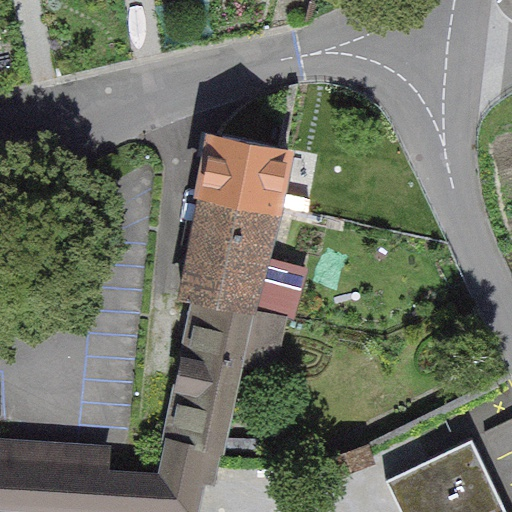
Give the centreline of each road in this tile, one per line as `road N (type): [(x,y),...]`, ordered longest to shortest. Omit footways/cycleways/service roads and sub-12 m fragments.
road 1 (residential): [(0,144),(259,62),(328,51),(449,53)]
road 2 (residential): [(449,53),(445,137),(453,183),(511,320)]
